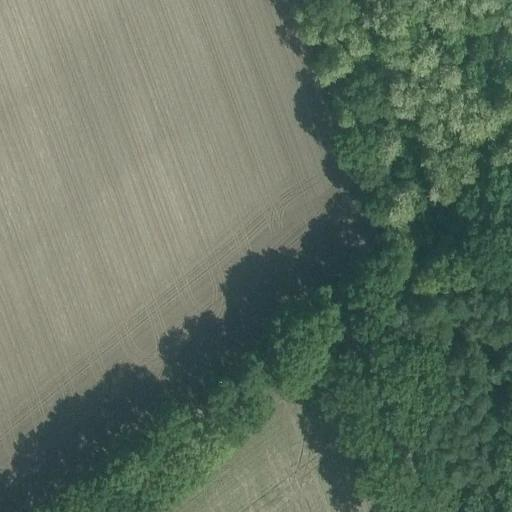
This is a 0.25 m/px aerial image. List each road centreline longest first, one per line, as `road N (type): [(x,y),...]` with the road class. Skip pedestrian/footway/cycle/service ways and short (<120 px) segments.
road 1 (track): [(80,511),(511,183)]
road 2 (track): [(311,332),(363,318),(511,318)]
